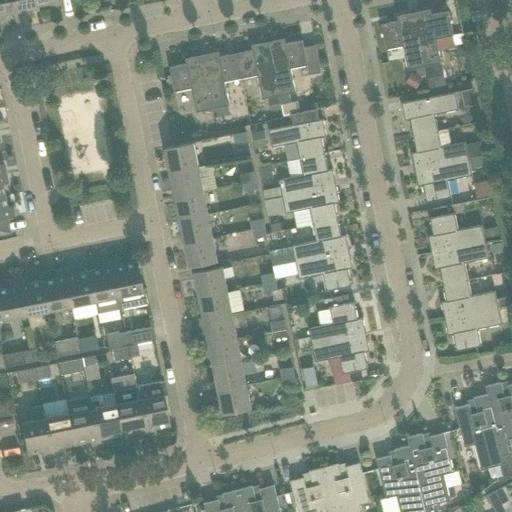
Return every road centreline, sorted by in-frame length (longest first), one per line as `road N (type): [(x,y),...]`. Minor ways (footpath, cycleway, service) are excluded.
road 1 (residential): [(407,375),(412,337),(339,0)]
road 2 (residential): [(201,462),(149,220)]
road 3 (residential): [(201,462),(382,411),(407,375)]
road 4 (residential): [(149,220),(111,33)]
road 5 (residential): [(46,242),(7,56)]
road 6 (residential): [(77,495),(201,462)]
